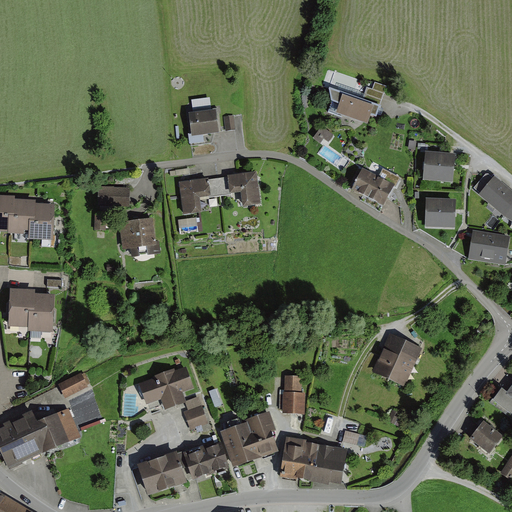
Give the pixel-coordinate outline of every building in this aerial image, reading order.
[(364,102),(380,108),(384,95),(368,89),(364,102)] [(332,104),(340,107),(337,116),(368,126),(371,118),(377,120),(381,108),(380,108),(364,102),(330,91),(329,93),(332,104)] [(192,101),(193,115),(212,113),(210,99),(192,101)] [(189,116),(192,140),(219,137),(216,113),(212,113),(193,115),(189,116)] [(224,118),(226,133),(236,132),(234,117),(224,118)] [(322,127),(315,139),(328,147),(335,135),(322,127)] [(456,157),(426,154),(424,183),(453,185),(456,157)] [(375,178),(361,170),(349,191),(378,208),(395,179),(380,170),(375,178)] [(257,174),(228,178),(230,197),(241,195),(243,210),(262,207),(257,174)] [(474,190),(481,196),(494,180),(488,176),(486,176),(474,190)] [(209,181),(211,199),(230,197),(228,178),(209,181)] [(511,211),(511,193),(495,179),(494,180),(481,196),(479,198),(505,220),(511,211)] [(179,185),(184,217),(202,215),(200,201),(211,199),(209,181),(179,185)] [(129,187),(100,186),(99,205),(129,205),(129,187)] [(0,198),(0,234),(8,235),(9,219),(15,219),(15,202),(15,199),(0,198)] [(426,201),(425,230),(455,231),(456,202),(426,201)] [(15,219),(9,219),(8,235),(8,236),(24,237),(25,233),(29,234),(29,223),(35,223),(36,206),(36,203),(15,202),(15,219)] [(35,223),(29,223),(29,234),(29,242),(54,243),(55,207),(36,206),(35,223)] [(198,219),(181,220),(181,232),(198,232),(198,219)] [(119,225),(123,253),(157,248),(153,220),(119,225)] [(473,232),(468,262),(506,268),(510,238),(473,232)] [(66,281),(47,281),(47,289),(66,289),(66,281)] [(10,291),(9,329),(28,330),(29,314),(35,314),(35,296),(35,292),(10,291)] [(35,314),(29,314),(28,330),(28,334),(53,335),(53,331),(55,297),(35,296),(35,314)] [(373,374),(405,388),(422,350),(390,336),(373,374)] [(187,369),(176,373),(175,371),(153,379),(153,381),(139,386),(147,407),(161,402),(165,413),(187,405),(183,394),(194,390),(187,369)] [(58,387),(65,400),(88,388),(81,375),(58,387)] [(285,378),(285,394),(284,394),(282,416),(305,417),(306,395),(302,395),(302,378),(285,378)] [(511,383),(504,393),(497,390),(488,402),(510,420),(511,418),(511,383)] [(184,413),(191,432),(209,425),(202,407),(184,413)] [(48,455),(82,440),(69,410),(37,425),(47,453),(48,455)] [(32,413),(0,428),(0,453),(9,472),(47,453),(37,425),(32,413)] [(272,415),(222,433),(235,468),(277,455),(281,445),(272,415)] [(484,423),(470,442),(489,457),(504,439),(484,423)] [(344,443),(366,447),(368,435),(346,431),(344,443)] [(302,442),(283,440),(279,479),(314,483),(314,487),(339,490),(344,452),(301,447),(302,442)] [(220,443),(202,449),(211,477),(230,471),(220,443)] [(193,483),(211,477),(202,449),(183,455),(193,483)] [(137,468),(148,499),(187,486),(177,455),(137,468)] [(511,457),(500,475),(511,483),(511,457)] [(29,511),(6,498),(0,508),(0,511),(29,511)]
